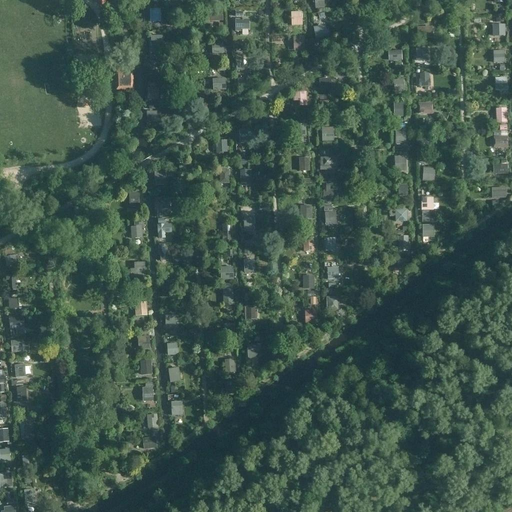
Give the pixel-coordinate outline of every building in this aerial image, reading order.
[(323,0),(312,0),(312,3),(314,2),(315,9),(324,8),(323,0)] [(161,22),(160,9),(149,9),(150,22),(161,22)] [(223,21),(223,10),(209,10),(209,21),(223,21)] [(302,26),(301,11),(290,12),(291,26),(302,26)] [(248,19),(235,19),(235,31),(241,32),(241,29),(248,29),(248,19)] [(313,27),(315,38),(329,35),(327,29),(326,29),(325,24),(313,27)] [(505,24),(492,24),(492,36),(505,35),(505,24)] [(418,26),(418,38),(432,38),(432,26),(418,26)] [(151,36),(151,47),(159,47),(159,49),(164,49),(164,35),(151,36)] [(303,51),(303,36),(293,37),(293,51),(303,51)] [(224,53),(224,43),(211,44),(212,54),(224,53)] [(428,61),(427,48),(415,48),(416,61),(428,61)] [(402,60),(401,50),(387,51),(388,61),(402,60)] [(493,51),(493,62),(504,62),(504,50),(493,51)] [(243,55),(235,55),(236,70),(244,70),(243,55)] [(149,61),(148,75),(157,75),(158,61),(149,61)] [(132,90),(131,69),(116,70),(116,90),(132,90)] [(429,73),(418,74),(419,87),(430,86),(429,73)] [(507,77),(495,78),(495,91),(507,90),(507,77)] [(226,90),(225,78),(212,79),(213,91),(226,90)] [(331,78),(319,79),(319,90),(331,90),(331,78)] [(403,85),(403,79),(393,79),(394,95),(405,94),(404,85),(403,85)] [(147,87),(147,100),(158,100),(158,88),(147,87)] [(307,106),(306,91),(292,91),(293,101),(299,101),(299,106),(307,106)] [(332,101),(318,101),(319,112),(333,112),(332,101)] [(432,102),(418,103),(418,114),(433,114),(432,102)] [(402,116),(402,103),(393,103),(393,117),(402,116)] [(495,109),(496,123),(506,122),(506,108),(495,109)] [(156,122),(157,111),(146,111),(146,122),(156,122)] [(306,136),(305,123),(292,124),(293,136),(306,136)] [(333,141),(333,127),(329,127),(329,124),(321,124),(321,132),(320,132),(320,136),(321,136),(321,141),(333,141)] [(251,129),(239,129),(239,141),(252,141),(251,129)] [(394,129),(395,145),(405,144),(405,129),(394,129)] [(508,148),(507,137),(493,137),(493,148),(508,148)] [(432,138),(420,139),(420,149),(432,148),(432,138)] [(227,153),(227,140),(216,141),(216,153),(227,153)] [(406,171),(405,156),(394,156),(394,171),(406,171)] [(331,157),(320,157),(320,165),(323,166),(331,166),(331,165),(332,165),(332,160),(331,159),(331,157)] [(309,167),(309,158),(299,158),(299,167),(309,167)] [(508,174),(507,164),(493,165),(493,175),(508,174)] [(434,168),(423,167),(422,180),(434,181),(434,168)] [(229,184),(229,170),(219,170),(220,184),(229,184)] [(251,176),(251,170),(240,170),(240,184),(250,183),(250,176),(251,176)] [(155,185),(163,185),(163,179),(166,179),(165,171),(154,172),(155,185)] [(310,184),(310,178),(303,178),(303,174),(298,174),(298,184),(310,184)] [(329,184),(324,184),(324,190),(323,190),(323,201),(333,201),(334,190),(329,190),(329,184)] [(398,185),(398,196),(408,195),(407,184),(398,185)] [(506,198),(505,187),(491,187),(491,198),(506,198)] [(140,207),(139,192),(129,192),(130,208),(140,207)] [(155,198),(156,209),(169,209),(168,197),(155,198)] [(426,198),(421,198),(421,210),(433,210),(433,197),(426,197),(426,198)] [(0,212),(8,212),(7,201),(0,201),(0,212)] [(311,219),(311,205),(301,205),(301,219),(311,219)] [(407,221),(406,210),(394,210),(395,222),(407,221)] [(335,212),(324,212),(325,226),(336,225),(335,212)] [(254,216),(243,216),(244,229),(254,229),(254,216)] [(158,238),(165,238),(164,233),(171,232),(171,224),(157,224),(157,234),(158,234),(158,238)] [(232,240),(231,224),(222,224),(223,240),(232,240)] [(434,225),(422,225),(422,238),(434,237),(434,225)] [(142,238),(142,226),(130,226),(130,238),(142,238)] [(398,236),(398,251),(408,251),(408,236),(398,236)] [(314,251),(313,238),(303,238),(303,251),(314,251)] [(335,238),(325,238),(325,251),(335,251),(335,238)] [(12,255),(12,249),(4,250),(5,267),(19,266),(18,255),(12,255)] [(173,251),(159,252),(160,261),(174,260),(173,251)] [(410,268),(409,258),(396,259),(397,270),(410,268)] [(254,272),(254,260),(244,260),(244,273),(254,272)] [(145,277),(145,262),(134,262),(134,268),(130,269),(130,278),(145,277)] [(234,280),(233,267),(220,267),(221,280),(234,280)] [(339,281),(338,267),(326,267),(327,280),(333,280),(333,282),(339,281)] [(18,275),(6,275),(6,281),(7,281),(7,290),(16,290),(16,280),(18,280),(18,275)] [(314,289),(314,276),(302,275),(302,289),(314,289)] [(161,281),(161,297),(172,297),(172,281),(161,281)] [(233,305),(233,289),(222,290),(223,306),(233,305)] [(328,298),(326,298),(326,306),(338,305),(338,296),(328,297),(328,298)] [(18,298),(8,298),(9,309),(18,308),(18,298)] [(148,315),(146,302),(134,303),(135,317),(148,315)] [(256,306),(244,307),(245,320),(257,320),(256,306)] [(317,323),(316,310),(304,311),(305,323),(317,323)] [(22,315),(9,316),(10,329),(20,328),(20,322),(23,321),(22,315)] [(163,326),(176,325),(176,315),(163,315),(163,326)] [(234,324),(224,324),(224,337),(234,337),(234,324)] [(150,349),(149,336),(137,337),(138,350),(150,349)] [(23,352),(22,340),(11,341),(12,353),(23,352)] [(178,355),(177,343),(167,344),(168,355),(178,355)] [(261,347),(261,344),(246,345),(247,359),(250,358),(252,358),(255,357),(258,354),(259,352),(260,349),(261,347)] [(236,373),(235,359),(224,360),(225,373),(236,373)] [(152,375),(151,360),(139,361),(140,376),(152,375)] [(25,365),(14,365),(15,378),(25,377),(25,365)] [(168,369),(170,383),(181,381),(178,367),(168,369)] [(237,394),(236,381),(224,382),(225,395),(237,394)] [(27,402),(26,387),(16,388),(17,403),(27,402)] [(153,401),(152,387),(142,388),(142,402),(153,401)] [(182,401),(171,402),(171,416),(183,415),(182,401)] [(158,428),(157,414),(146,415),(147,429),(158,428)] [(26,421),(19,422),(21,439),(30,438),(29,429),(27,430),(26,421)] [(0,442),(9,442),(8,429),(0,429),(0,442)] [(157,448),(155,437),(142,439),(144,450),(157,448)] [(0,462),(10,461),(9,449),(8,449),(8,447),(5,448),(5,449),(0,449),(0,462)] [(0,487),(12,487),(11,473),(0,473),(0,487)] [(33,489),(23,490),(24,507),(34,507),(33,489)]
